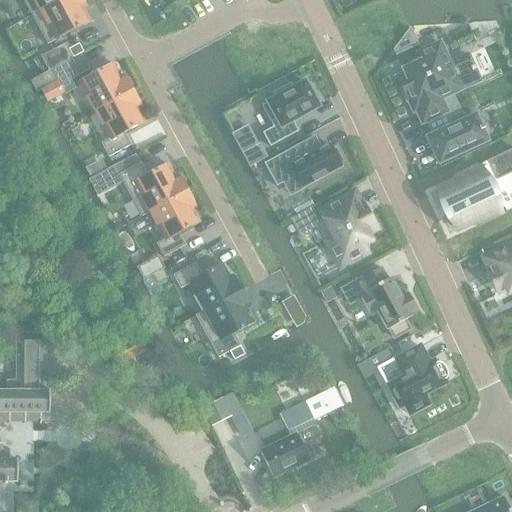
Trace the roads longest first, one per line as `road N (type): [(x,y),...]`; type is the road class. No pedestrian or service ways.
road 1 (residential): [(504,419),(312,9)]
road 2 (residential): [(142,63),(257,275)]
road 3 (residential): [(504,419),(310,511)]
road 4 (residential): [(252,4),(142,63)]
